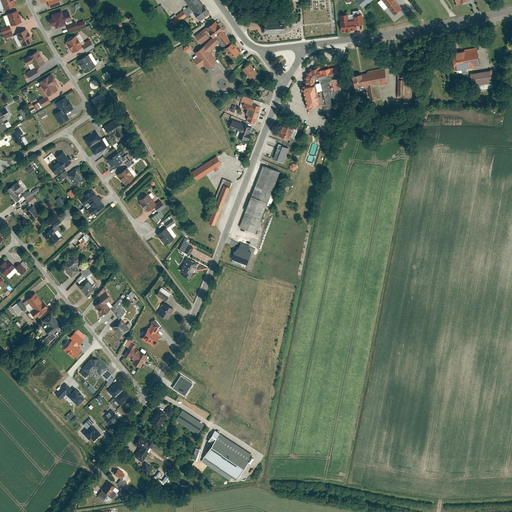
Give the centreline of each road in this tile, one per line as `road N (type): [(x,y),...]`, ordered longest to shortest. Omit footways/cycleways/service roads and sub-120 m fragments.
road 1 (residential): [(145,396),(214,265),(283,81)]
road 2 (residential): [(303,45),(511,8)]
road 3 (residential): [(66,130),(89,108),(27,0)]
road 4 (residential): [(70,511),(145,396)]
road 5 (residential): [(66,130),(145,242)]
road 6 (residential): [(17,239),(98,340)]
